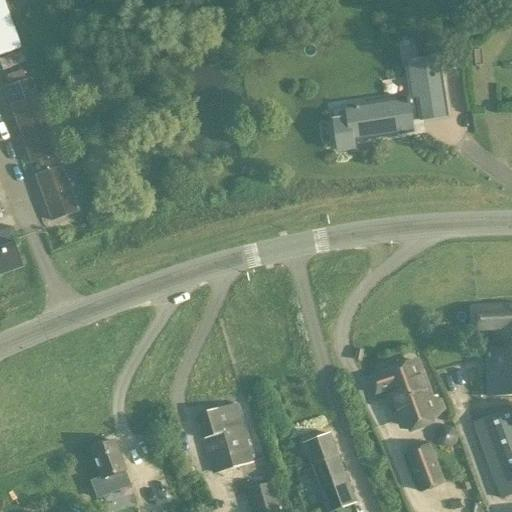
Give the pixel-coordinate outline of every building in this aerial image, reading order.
[(0,0),(0,55),(21,48),(2,0),(0,0)] [(271,0),(242,0),(245,14),(273,8),(271,0)] [(353,148),(352,140),(412,131),(411,122),(446,117),(437,60),(406,64),(411,98),(346,108),(347,118),(334,121),(338,150),(353,148)] [(52,220),(78,211),(62,167),(61,167),(56,154),(58,153),(31,80),(5,89),(32,162),(40,159),(45,173),(36,177),(52,220)] [(0,243),(16,238),(13,228),(0,232),(0,243)] [(0,269),(21,262),(14,244),(0,249),(0,269)] [(488,396),(511,394),(511,310),(478,312),(479,334),(494,333),(495,349),(486,349),(488,396)] [(431,403),(415,361),(370,378),(375,393),(389,390),(402,425),(444,409),(440,400),(431,403)] [(236,404),(195,415),(202,440),(204,439),(213,472),(216,473),(218,473),(239,466),(253,462),(236,404)] [(501,499),(511,494),(511,414),(510,410),(473,424),(501,499)] [(329,511),(355,503),(330,435),(304,445),(329,511)] [(114,441),(91,450),(103,479),(93,483),(99,498),(131,485),(114,441)] [(420,491),(444,482),(430,446),(407,454),(420,491)] [(255,511),(279,511),(271,482),(248,489),(255,511)]
